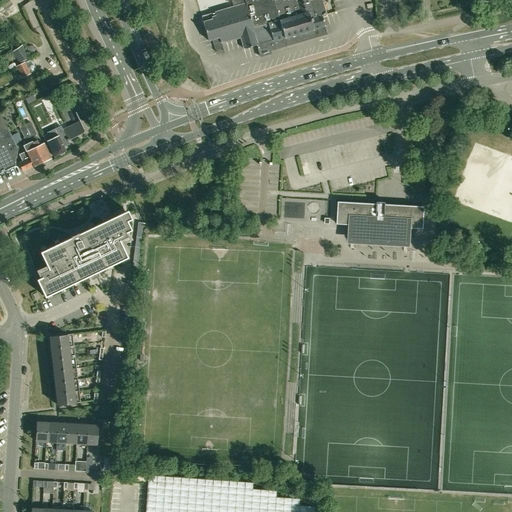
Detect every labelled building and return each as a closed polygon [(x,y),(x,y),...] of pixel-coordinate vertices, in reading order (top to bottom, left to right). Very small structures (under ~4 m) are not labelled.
[(215,12),(201,16),(203,22),(208,40),(212,39),(216,52),(223,49),(221,43),(240,37),(244,49),(257,45),(259,53),(270,50),(287,45),(284,38),(313,29),(313,28),(325,25),(322,16),(326,14),(326,13),(322,0),(225,0),(226,1),(230,0),(231,0),(233,6),(214,11),(215,12)] [(28,57),(21,45),(11,52),(19,63),(28,57)] [(24,62),(16,66),(21,78),(29,74),(24,62)] [(56,69),(50,72),(51,75),(53,78),(59,75),(56,69)] [(33,95),(25,99),(27,104),(36,100),(33,95)] [(68,141),(82,134),(82,133),(83,133),(83,132),(84,132),(84,131),(84,130),(84,129),(76,112),(75,112),(79,121),(63,129),(61,126),(46,133),(47,134),(43,136),(48,148),(49,147),(54,156),(59,154),(60,154),(64,153),(64,151),(65,151),(63,147),(69,144),(68,141)] [(42,162),(24,124),(22,119),(16,122),(24,137),(27,144),(23,146),(26,152),(21,154),(24,160),(19,163),(23,171),(34,165),(35,166),(39,164),(38,163),(42,162)] [(49,158),(51,157),(44,143),(40,145),(35,135),(36,134),(30,122),(24,124),(42,162),(45,160),(45,161),(50,159),(49,158)] [(0,171),(14,164),(19,152),(8,129),(0,132),(0,171)] [(377,204),(339,201),(337,224),(350,225),(349,241),(351,241),(350,248),(354,248),(355,241),(404,244),(404,251),(408,251),(408,244),(410,244),(411,228),(424,229),(425,206),(386,204),(386,202),(377,202),(377,204)] [(41,277),(39,278),(36,279),(44,296),(81,279),(87,276),(97,271),(127,257),(121,244),(119,240),(127,236),(125,232),(128,231),(130,229),(126,221),(122,212),(116,215),(40,251),(44,262),(46,264),(48,268),(39,273),(41,277)] [(73,345),(72,334),(49,336),(50,348),(73,345)] [(50,348),(52,359),(75,357),(73,345),(50,348)] [(52,359),(53,371),(76,368),(75,357),(52,359)] [(53,371),(54,382),(78,379),(76,368),(53,371)] [(54,382),(56,393),(79,391),(78,379),(54,382)] [(56,393),(57,405),(80,402),(79,391),(56,393)] [(47,422),(36,422),(35,441),(45,441),(47,422)] [(45,441),(56,442),(57,423),(47,422),(45,441)] [(56,442),(66,443),(67,424),(57,423),(56,442)] [(66,443),(76,443),(77,424),(67,424),(66,443)] [(76,443),(86,444),(87,425),(77,424),(76,443)] [(98,425),(96,425),(87,425),(86,444),(97,444),(98,425)] [(314,511),(315,506),(299,504),(299,498),(275,496),(276,490),(252,488),(252,482),(148,474),(145,511),(314,511)]
